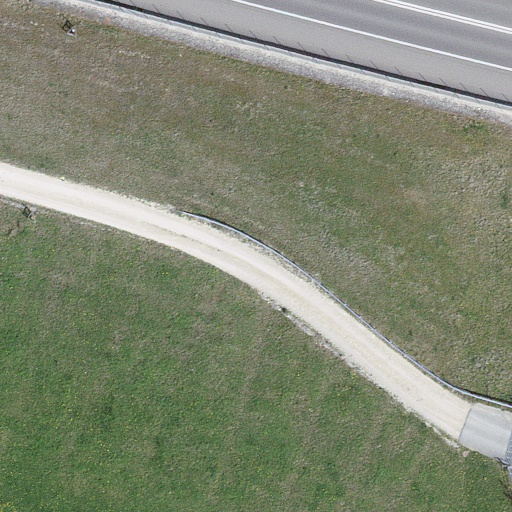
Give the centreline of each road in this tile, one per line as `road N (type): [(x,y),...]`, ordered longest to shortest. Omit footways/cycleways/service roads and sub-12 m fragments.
road 1 (track): [(511,439),(454,415),(244,260),(144,219),(0,178)]
road 2 (trunk): [(382,0),(511,30)]
